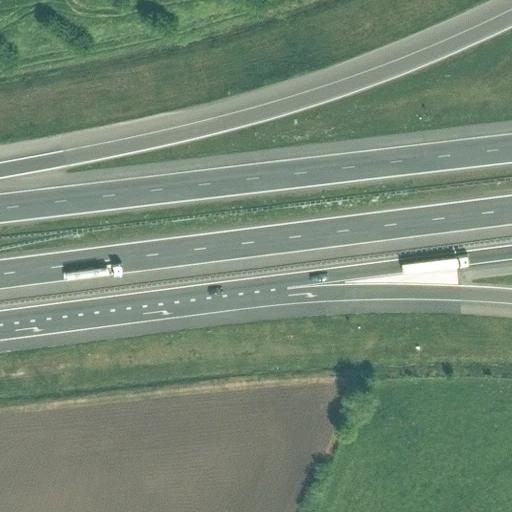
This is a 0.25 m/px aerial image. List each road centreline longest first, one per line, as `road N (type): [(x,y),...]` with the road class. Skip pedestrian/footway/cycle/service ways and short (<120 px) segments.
road 1 (motorway): [(511,19),(282,110),(0,171)]
road 2 (motorway): [(0,273),(511,209)]
road 3 (motorway): [(511,149),(0,211)]
road 4 (motorway): [(0,317),(286,281)]
road 5 (motorway): [(286,281),(511,252)]
road 6 (motorway): [(286,281),(511,296)]
